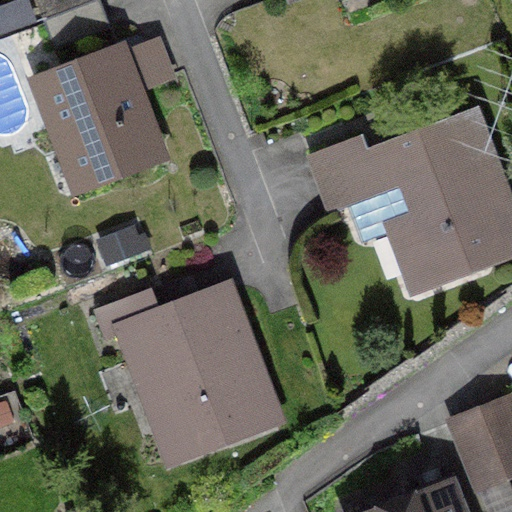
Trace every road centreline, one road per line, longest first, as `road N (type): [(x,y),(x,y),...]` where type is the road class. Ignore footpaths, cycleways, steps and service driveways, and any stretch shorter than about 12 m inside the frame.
road 1 (residential): [(287,491),(511,333)]
road 2 (residential): [(173,0),(249,254)]
